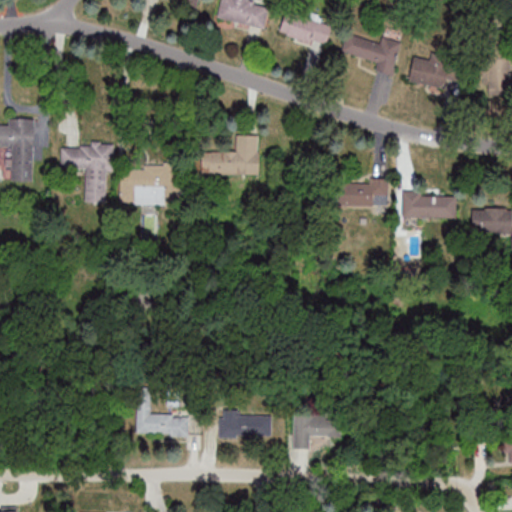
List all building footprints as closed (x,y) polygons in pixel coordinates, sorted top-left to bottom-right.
[(220,0),(217,18),(266,29),(271,7),(251,2),(251,0),(220,0)] [(279,32),(325,47),(332,26),(286,11),(279,32)] [(403,40),(382,35),(380,42),(346,34),(342,52),(377,61),(375,70),(394,75),(403,40)] [(511,44),(486,43),(484,93),(511,94),(511,44)] [(446,87),(448,79),(455,80),(458,65),(413,57),(409,81),(446,87)] [(35,117),(8,117),(8,125),(0,124),(0,157),(5,158),(5,167),(12,167),(12,181),(35,181),(35,117)] [(259,133),(237,134),(237,151),(201,151),(201,174),(259,174),(259,133)] [(85,201),(110,202),(112,145),(62,144),(61,168),(86,169),(85,201)] [(179,203),(179,164),(120,164),(120,203),(179,203)] [(340,205),(375,205),(375,182),(340,182),(340,205)] [(458,218),(458,194),(404,194),(404,218),(458,218)] [(511,233),(511,209),(472,209),(472,233),(511,233)] [(137,434),(189,435),(189,413),(151,413),(151,392),(137,392),(137,434)] [(220,437),(272,437),(272,412),(220,412),(220,437)] [(313,448),(313,436),(335,436),(335,414),(294,414),(294,448),(313,448)]
